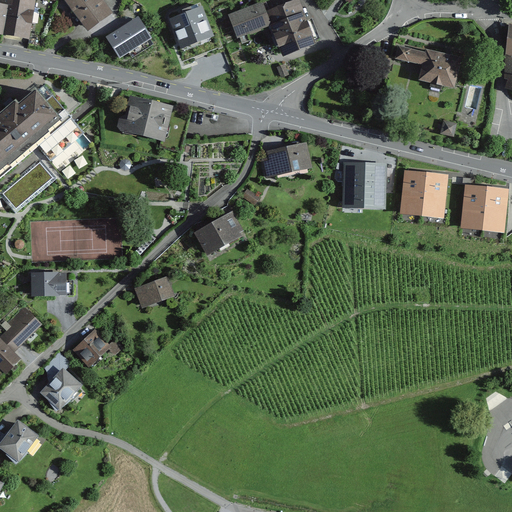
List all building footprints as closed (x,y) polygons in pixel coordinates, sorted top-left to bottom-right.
[(0,0),(0,35),(5,36),(10,0),(0,0)] [(10,0),(5,36),(29,40),(35,0),(10,0)] [(113,13),(103,0),(64,0),(87,32),(113,13)] [(237,39),(270,26),(272,25),(266,11),(270,10),(265,0),(264,0),(227,15),(237,39)] [(299,0),(270,0),(269,1),(273,9),(270,10),(266,11),(272,25),(270,26),(283,57),(316,44),(315,41),(320,39),(312,18),(307,20),(305,16),(306,15),(299,0)] [(198,8),(196,5),(183,10),(184,14),(170,19),(181,49),(214,36),(202,7),(198,8)] [(119,58),(129,52),(132,58),(153,44),(150,39),(152,38),(138,16),(106,37),(119,58)] [(425,49),(425,52),(398,46),(395,59),(421,65),(418,81),(430,83),(430,87),(441,90),(442,86),(453,89),(460,57),(425,49)] [(372,76),(387,80),(392,57),(377,53),(372,76)] [(284,63),(276,67),(281,78),(289,74),(284,63)] [(0,177),(72,116),(44,83),(16,107),(12,102),(0,112),(0,177)] [(165,141),(174,105),(130,94),(124,116),(120,115),(117,128),(165,141)] [(457,124),(443,120),(440,134),(453,137),(457,124)] [(306,142),(267,151),(269,157),(261,159),(266,179),(312,168),(306,142)] [(128,162),(129,151),(115,149),(114,160),(128,162)] [(64,177),(47,156),(4,192),(22,212),(64,177)] [(383,204),(384,167),(346,166),(345,203),(383,204)] [(444,177),(408,173),(404,211),(440,215),(444,177)] [(505,192),(468,188),(464,225),(501,229),(505,192)] [(260,197),(246,189),(241,197),(255,205),(260,197)] [(232,211),(193,233),(207,256),(242,236),(240,233),(243,231),(232,211)] [(70,296),(70,271),(35,271),(35,297),(59,297),(59,296),(70,296)] [(167,276),(134,289),(141,308),(174,296),(167,276)] [(11,327),(0,336),(0,340),(13,354),(25,341),(24,340),(40,324),(24,308),(8,324),(11,327)] [(124,347),(116,338),(109,344),(95,330),(72,350),(89,368),(109,349),(114,356),(124,347)] [(13,354),(0,340),(0,366),(6,373),(19,360),(13,354)] [(47,375),(49,383),(40,393),(50,402),(49,403),(56,413),(59,411),(71,401),(69,399),(82,385),(66,370),(72,363),(59,351),(44,368),(47,375)] [(0,449),(7,453),(5,455),(16,465),(29,454),(27,450),(38,435),(17,419),(6,435),(0,431),(0,449)]
